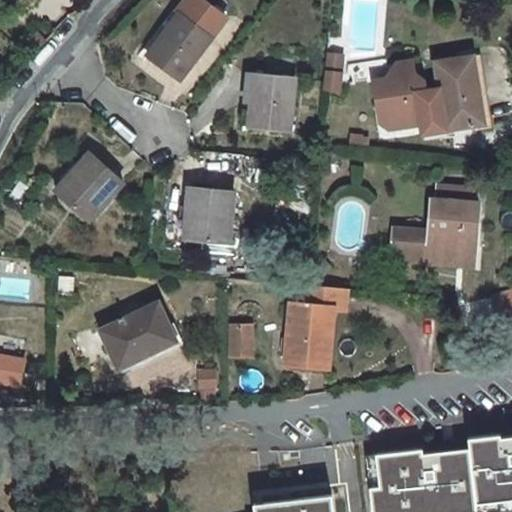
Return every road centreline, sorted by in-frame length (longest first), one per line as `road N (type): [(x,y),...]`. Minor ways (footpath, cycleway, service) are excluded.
road 1 (residential): [(511,374),(264,422),(0,420)]
road 2 (residential): [(0,130),(112,0)]
road 3 (unknown): [(176,114),(66,54)]
